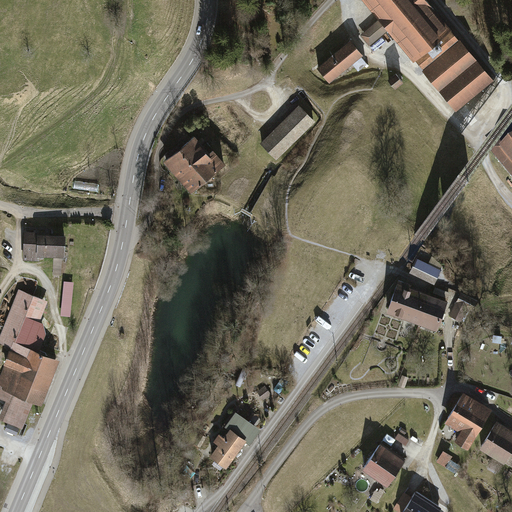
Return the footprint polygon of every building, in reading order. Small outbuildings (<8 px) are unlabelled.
[(369,46),(389,29),(455,109),(491,79),(425,0),(366,0),(383,20),(362,37),(369,46)] [(351,43),(319,69),(331,83),(362,56),(351,43)] [(402,82),(396,75),(389,80),(395,87),(402,82)] [(299,107),(262,144),(275,158),(312,121),(299,107)] [(511,136),(497,149),(511,167),(511,136)] [(195,137),(165,162),(178,177),(208,152),(195,137)] [(208,152),(178,177),(191,192),(225,165),(211,149),(208,152)] [(40,233),(25,233),(24,258),(39,259),(39,253),(40,233)] [(40,233),(39,253),(64,254),(65,234),(40,233)] [(417,261),(412,272),(435,282),(440,271),(417,261)] [(65,283),(62,318),(70,319),(74,284),(65,283)] [(390,310),(414,319),(423,294),(399,285),(390,310)] [(0,342),(13,347),(0,379),(0,397),(11,401),(4,419),(23,426),(34,398),(42,401),(58,360),(27,349),(46,302),(19,292),(0,339),(0,342)] [(414,319),(435,326),(444,301),(423,294),(414,319)] [(462,296),(450,317),(461,322),(473,301),(462,296)] [(456,443),(468,450),(491,414),(489,413),(490,412),(464,396),(446,425),(461,434),(456,443)] [(228,426),(232,429),(225,439),(220,435),(216,440),(221,444),(213,455),(226,465),(245,439),(250,443),(259,431),(236,414),(228,426)] [(9,423),(6,429),(18,434),(21,428),(9,423)] [(511,432),(498,423),(481,451),(504,465),(511,452),(511,432)] [(399,434),(395,440),(404,446),(408,440),(399,434)] [(380,446),(365,467),(389,483),(403,461),(380,446)] [(452,457),(444,453),(437,464),(445,469),(452,457)] [(381,495),(376,492),(371,500),(376,503),(381,495)] [(399,511),(434,511),(437,508),(415,494),(411,500),(404,495),(395,509),(399,511)]
